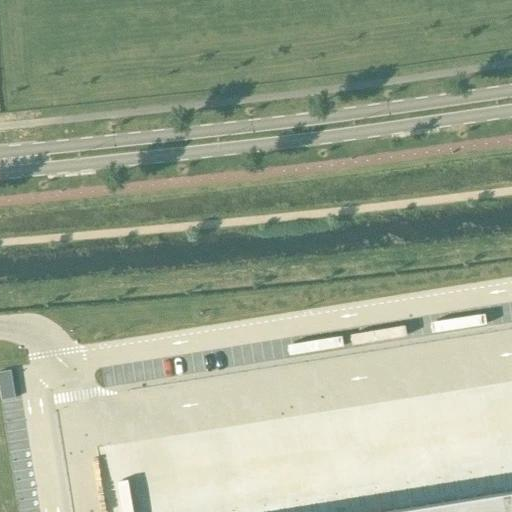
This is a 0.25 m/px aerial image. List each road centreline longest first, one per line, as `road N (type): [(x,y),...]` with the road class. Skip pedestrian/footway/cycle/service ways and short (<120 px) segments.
road 1 (unclassified): [(511,90),(0,152)]
road 2 (unclassified): [(0,171),(511,110)]
